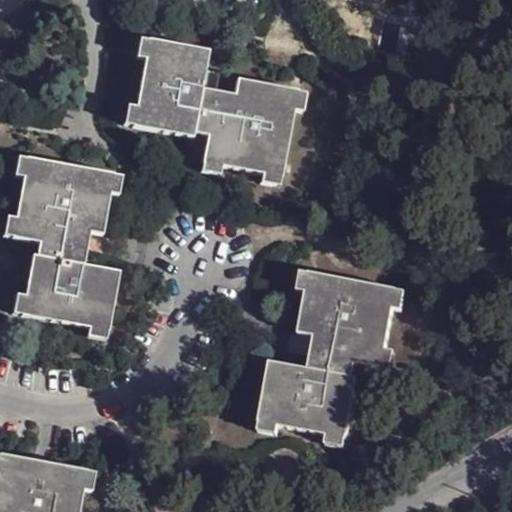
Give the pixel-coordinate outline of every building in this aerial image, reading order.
[(214,58),(152,46),(135,136),(199,149),(200,145),(216,149),(211,174),(288,189),(304,100),(242,87),(238,106),(222,103),(225,81),(210,77),(214,58)] [(111,181),(26,165),(13,228),(41,234),(39,247),(32,245),(18,321),(108,338),(119,279),(83,272),(89,238),(101,240),(111,181)] [(398,296),(315,282),(301,347),(313,350),(308,374),(274,368),(263,429),(349,444),(360,387),(355,387),(357,372),(384,378),(398,296)] [(159,429),(157,438),(162,447),(173,449),(182,443),(184,434),(178,425),(168,423),(159,429)] [(89,474),(5,459),(1,481),(0,488),(0,511),(82,511),(85,495),(89,474)] [(89,474),(85,495),(95,496),(98,475),(89,474)]
